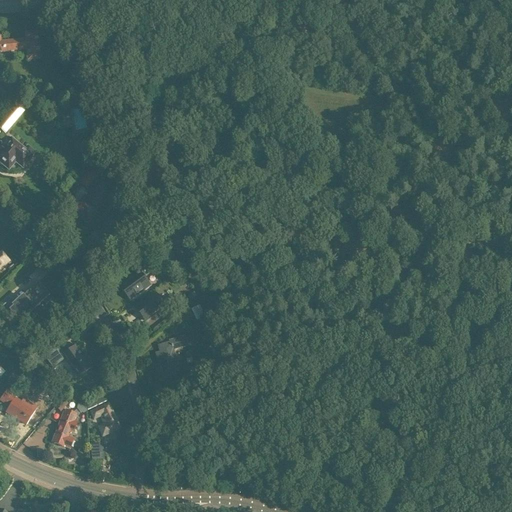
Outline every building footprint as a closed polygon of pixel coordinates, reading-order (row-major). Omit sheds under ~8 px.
[(0,52),(27,50),(27,57),(39,56),(36,33),(27,34),(28,40),(0,43),(0,52)] [(14,84),(9,90),(18,98),(23,92),(14,84)] [(39,98),(35,94),(31,98),(32,98),(31,99),(36,103),(42,109),(46,105),(39,98)] [(31,109),(36,103),(31,99),(26,104),(31,109)] [(8,112),(0,121),(0,130),(5,135),(18,120),(8,112)] [(0,164),(8,172),(9,171),(10,172),(11,172),(12,173),(13,173),(14,173),(15,173),(16,172),(17,172),(18,172),(19,171),(20,171),(21,170),(21,169),(22,170),(31,158),(8,139),(2,147),(0,146),(0,164)] [(89,173),(80,183),(88,190),(105,169),(99,164),(90,174),(89,173)] [(85,197),(75,209),(80,214),(79,215),(89,223),(113,194),(110,191),(113,187),(104,180),(97,189),(93,194),(95,196),(90,202),(85,197)] [(108,226),(100,235),(112,245),(128,227),(114,215),(118,210),(113,206),(103,218),(107,222),(107,223),(107,226),(108,226)] [(139,277),(122,290),(129,300),(131,302),(144,291),(146,292),(151,288),(144,279),(154,272),(147,263),(135,271),(139,277)] [(11,298),(0,308),(0,310),(3,314),(8,310),(20,323),(43,301),(46,304),(51,300),(48,296),(49,295),(38,283),(16,303),(11,298)] [(157,296),(137,311),(145,321),(146,323),(160,313),(161,313),(165,310),(169,316),(180,307),(174,298),(164,305),(157,296)] [(200,305),(192,308),(197,320),(205,317),(200,305)] [(161,353),(157,354),(164,381),(180,376),(182,373),(176,352),(190,348),(187,337),(171,342),(171,344),(159,347),(161,353)] [(55,343),(41,353),(53,369),(66,359),(80,377),(93,367),(87,359),(85,361),(74,347),(64,355),(55,343)] [(6,390),(0,400),(0,401),(9,407),(6,413),(13,417),(13,416),(26,424),(26,425),(26,426),(36,409),(22,400),(20,403),(10,397),(12,394),(6,390)] [(104,394),(87,405),(87,410),(107,401),(104,394)] [(63,400),(56,408),(61,412),(67,404),(63,400)] [(55,434),(51,443),(64,448),(64,447),(70,449),(74,440),(71,438),(77,423),(74,422),(76,415),(80,412),(84,413),(86,411),(86,407),(85,405),(81,404),(78,406),(78,409),(72,413),(67,411),(65,414),(63,414),(59,425),(61,426),(57,435),(55,434)] [(108,404),(91,412),(102,437),(120,429),(108,404)] [(106,447),(95,452),(98,458),(108,453),(106,447)]
